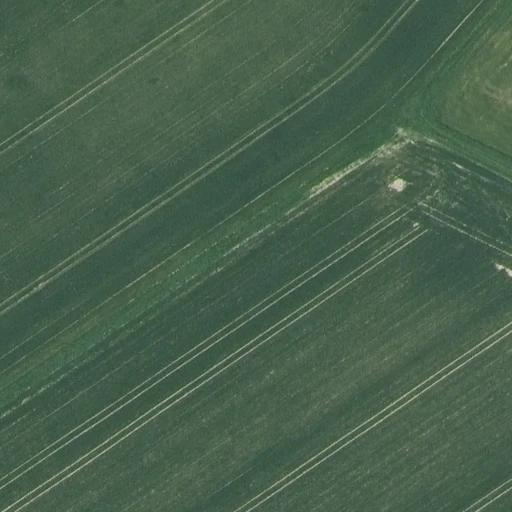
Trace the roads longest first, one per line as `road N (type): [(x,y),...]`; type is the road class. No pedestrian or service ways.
road 1 (track): [(0,395),(402,123),(511,175)]
road 2 (track): [(402,123),(510,0)]
